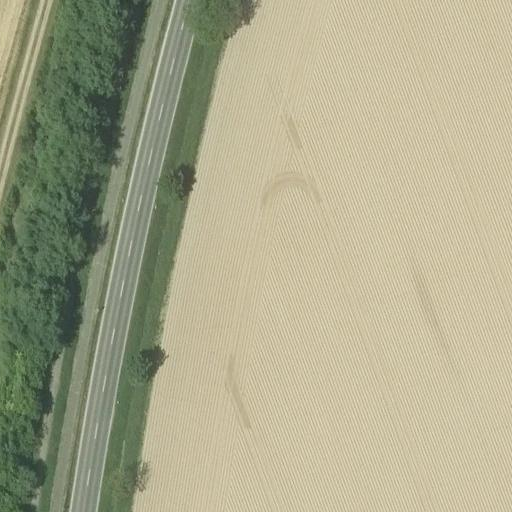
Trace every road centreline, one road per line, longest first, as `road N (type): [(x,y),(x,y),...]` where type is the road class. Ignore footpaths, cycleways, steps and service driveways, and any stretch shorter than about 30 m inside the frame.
road 1 (track): [(139,0),(93,188),(32,511)]
road 2 (secondary): [(83,511),(134,224),(189,0)]
road 3 (track): [(0,168),(43,0)]
